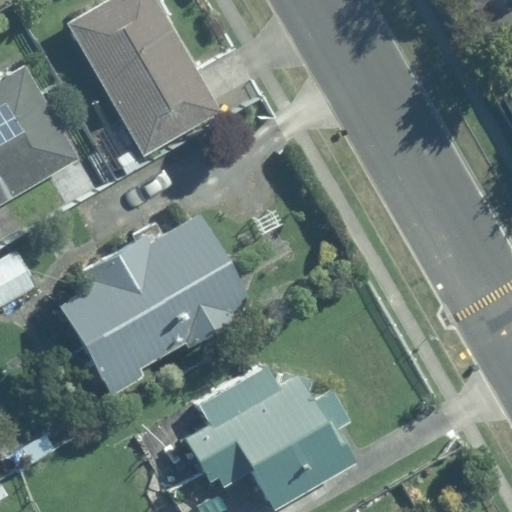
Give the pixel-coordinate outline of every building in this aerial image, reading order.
[(210,108),(191,76),(147,0),(101,0),(60,24),(66,35),(134,152),(202,113),(210,108)] [(0,194),(59,163),(70,157),(19,63),(0,73),(0,194)] [(51,303),(53,306),(103,390),(133,372),(128,364),(173,337),(177,345),(242,307),(187,215),(139,244),(134,235),(72,272),(81,286),(51,303)] [(0,300),(24,287),(29,285),(9,251),(0,255),(0,300)] [(337,461),(343,457),(324,424),(340,415),(323,385),(304,396),(290,372),(268,385),(257,366),(193,402),(203,420),(174,436),(199,480),(210,474),(216,484),(243,469),(262,503),(337,461)]
